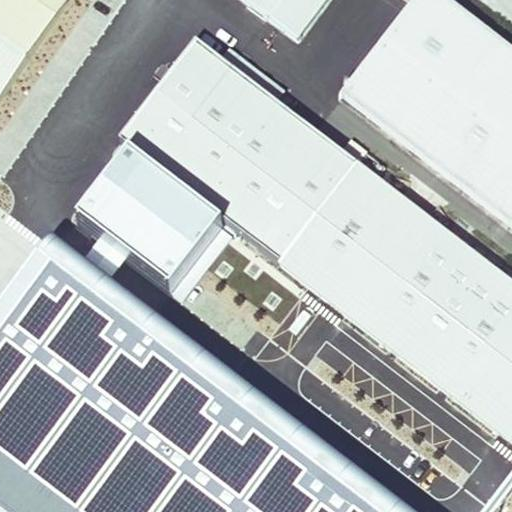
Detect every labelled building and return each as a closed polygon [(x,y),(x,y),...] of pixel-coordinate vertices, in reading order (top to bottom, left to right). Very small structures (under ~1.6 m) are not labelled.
[(0,0),(0,106),(72,0),(0,0)] [(330,0),(240,0),(299,43),(330,0)] [(511,54),(441,0),(423,0),(346,101),(511,228),(511,54)] [(511,291),(200,50),(123,149),(131,155),(225,227),(511,449),(511,291)] [(171,297),(225,227),(131,155),(77,225),(171,297)] [(400,511),(55,247),(0,318),(0,511),(400,511)]
